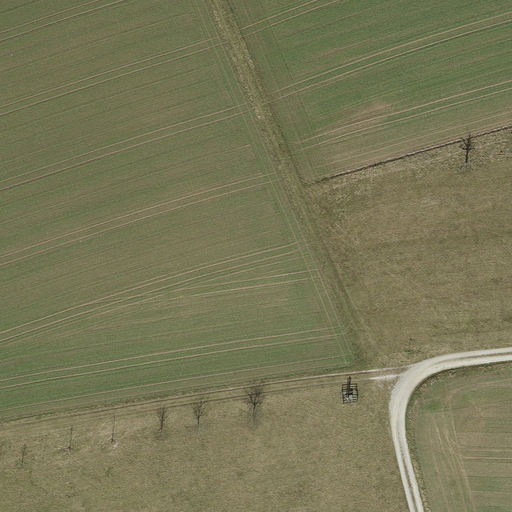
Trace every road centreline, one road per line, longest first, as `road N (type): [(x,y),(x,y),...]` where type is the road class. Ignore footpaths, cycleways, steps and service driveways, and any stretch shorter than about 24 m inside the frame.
road 1 (track): [(218,0),(378,374),(0,432)]
road 2 (track): [(418,511),(401,448),(402,391),(425,367),(511,354)]
